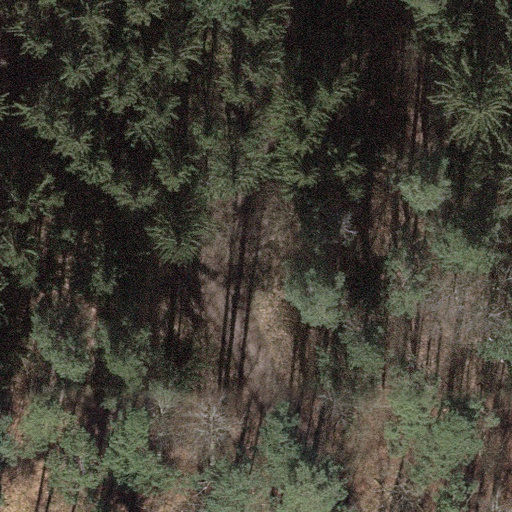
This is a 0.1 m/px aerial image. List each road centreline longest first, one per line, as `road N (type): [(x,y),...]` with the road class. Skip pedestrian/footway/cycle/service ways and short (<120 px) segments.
road 1 (track): [(0,47),(154,241),(221,267),(344,511)]
road 2 (track): [(283,0),(221,267)]
